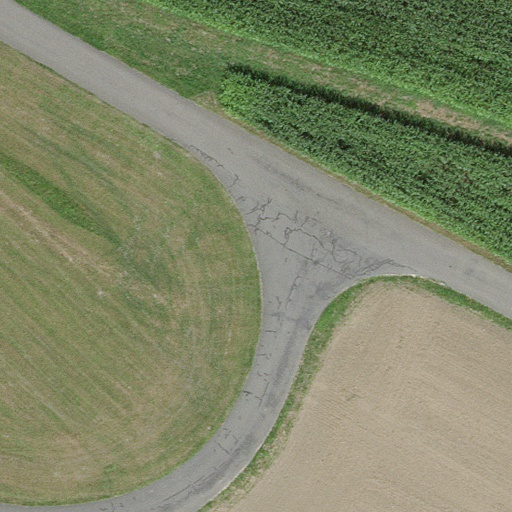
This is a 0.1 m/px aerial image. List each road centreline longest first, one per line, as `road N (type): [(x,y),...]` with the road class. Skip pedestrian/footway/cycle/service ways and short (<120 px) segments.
road 1 (residential): [(112,511),(207,472),(265,376),(332,216)]
road 2 (residential): [(0,19),(332,216)]
road 3 (residential): [(332,216),(511,307)]
